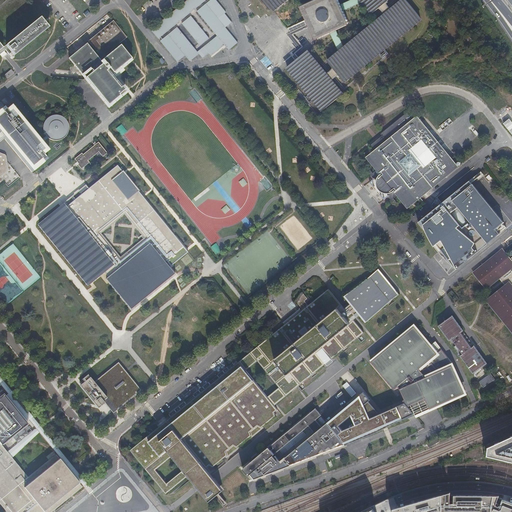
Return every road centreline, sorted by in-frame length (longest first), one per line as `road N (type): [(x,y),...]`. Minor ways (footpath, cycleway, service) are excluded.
road 1 (residential): [(112,462),(99,448),(380,217)]
road 2 (unclassified): [(235,511),(389,456),(511,392)]
road 3 (residential): [(509,138),(477,102),(441,88),(417,93),(324,146)]
road 4 (residential): [(247,55),(174,67),(120,0)]
road 5 (residential): [(397,235),(441,285),(511,237)]
road 6 (residential): [(397,235),(509,138)]
road 7 (residential): [(389,507),(440,488),(511,493)]
